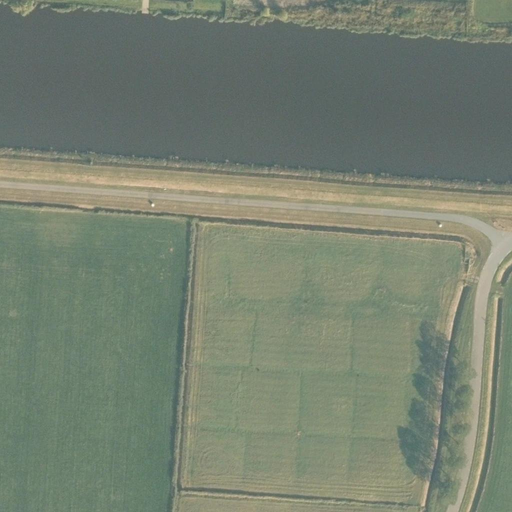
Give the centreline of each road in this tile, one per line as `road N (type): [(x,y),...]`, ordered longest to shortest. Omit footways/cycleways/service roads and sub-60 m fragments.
road 1 (unclassified): [(505,244),(470,220),(443,216),(0,183)]
road 2 (tertiary): [(452,511),(474,429),(483,290),(505,244)]
